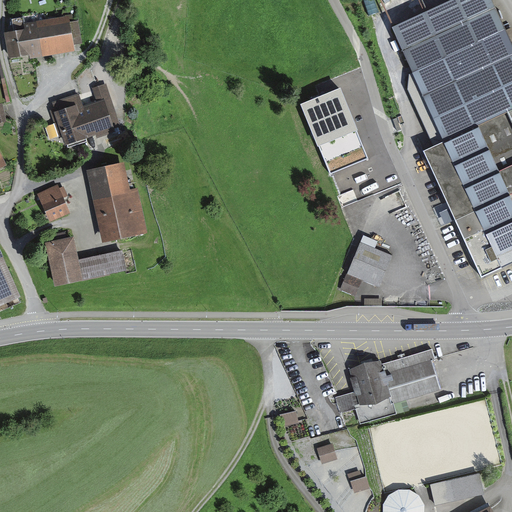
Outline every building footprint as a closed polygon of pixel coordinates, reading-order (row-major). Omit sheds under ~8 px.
[(476,280),(511,263),(511,51),(488,0),(447,0),(384,27),(395,51),(409,74),(440,143),(417,153),(476,280)] [(70,47),(78,45),(74,23),(67,24),(65,17),(20,25),(20,19),(7,22),(9,32),(12,31),(17,58),(26,57),(27,62),(71,53),(70,47)] [(116,132),(100,86),(87,91),(92,104),(77,109),(73,98),(47,105),(62,151),(79,146),(81,143),(89,139),(91,143),(116,132)] [(100,242),(144,233),(129,161),(85,171),(100,242)] [(31,198),(45,228),(68,218),(60,201),(64,199),(60,191),(56,193),(54,188),(31,198)] [(53,289),(123,273),(119,252),(78,261),(73,237),(43,244),(53,289)] [(363,284),(379,291),(393,258),(358,244),(338,294),(355,301),(363,284)] [(0,313),(21,305),(1,260),(0,260),(0,313)] [(392,405),(443,391),(431,349),(383,363),(351,372),(361,404),(389,396),(392,405)] [(296,411),(278,414),(280,424),(297,421),(296,411)] [(316,448),(320,462),(336,458),(332,443),(316,448)] [(352,500),(368,495),(365,484),(348,489),(352,500)] [(388,494),(383,499),(380,506),(379,511),(420,511),(421,508),(419,501),(414,495),(408,491),(401,489),(394,490),(388,494)]
